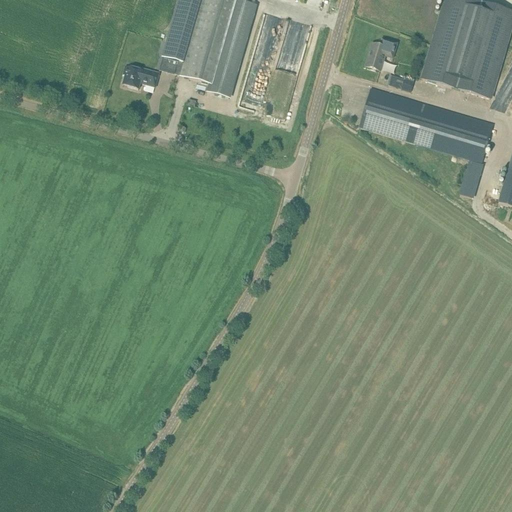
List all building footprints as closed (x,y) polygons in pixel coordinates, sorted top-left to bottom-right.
[(163,58),(159,72),(179,77),(209,86),(206,94),(229,100),(255,6),(244,3),(232,0),(200,0),(183,63),(178,62),(179,61),(163,56),(163,58)] [(287,0),(327,12),(330,0),(287,0)] [(511,12),(469,0),(445,0),(422,80),(489,100),(511,23),(511,12)] [(365,67),(365,68),(381,72),(386,52),(393,54),(396,44),(382,40),(379,48),(376,47),(376,46),(374,46),(371,46),(367,60),(368,60),(366,67),(365,67)] [(125,77),(122,87),(138,91),(140,85),(155,89),(159,75),(142,70),(141,71),(125,67),(123,76),(125,77)] [(387,86),(411,93),(414,82),(390,76),(387,86)] [(359,129),(469,161),(459,196),(473,200),(484,166),(480,164),(491,126),(371,90),(359,129)] [(511,154),(498,204),(511,207),(511,154)]
